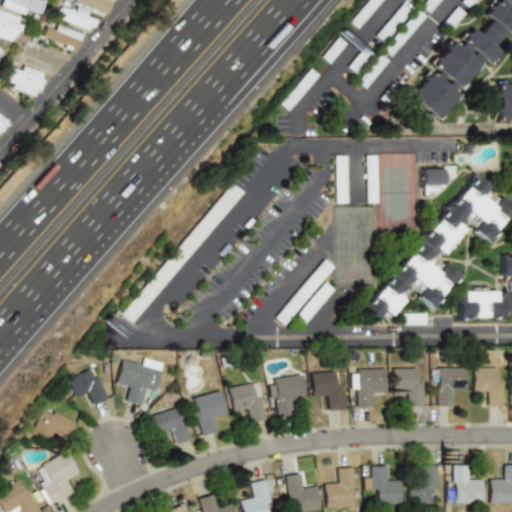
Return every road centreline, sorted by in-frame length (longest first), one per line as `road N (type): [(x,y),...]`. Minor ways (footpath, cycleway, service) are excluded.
road 1 (residential): [(94,511),(256,448),(347,435),(511,435)]
road 2 (motorway): [(0,347),(230,78)]
road 3 (motorway): [(220,0),(0,247)]
road 4 (residential): [(0,144),(129,0)]
road 5 (residential): [(511,335),(347,335)]
